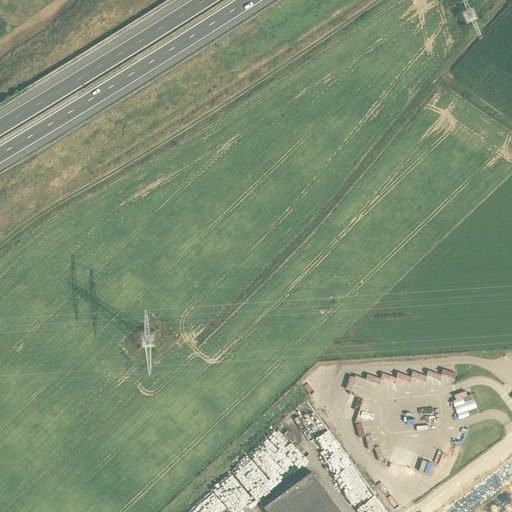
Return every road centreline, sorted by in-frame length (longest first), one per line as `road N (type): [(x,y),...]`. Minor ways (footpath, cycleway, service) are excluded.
road 1 (track): [(385,0),(0,249)]
road 2 (track): [(501,0),(289,247),(200,336)]
road 3 (unknown): [(421,511),(342,427),(333,378),(398,362),(448,361),(511,377)]
road 4 (motorway): [(0,154),(248,0)]
road 5 (motorway): [(206,0),(0,127)]
